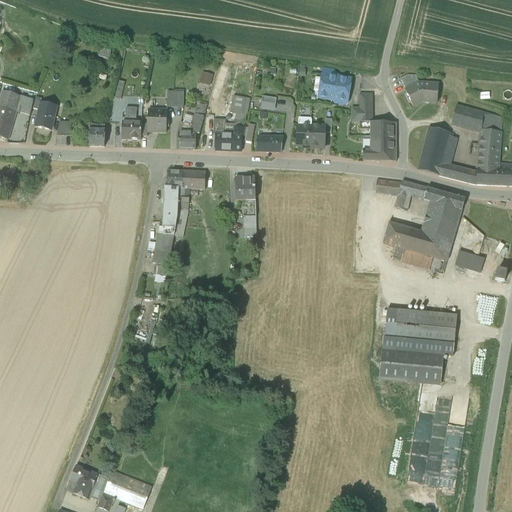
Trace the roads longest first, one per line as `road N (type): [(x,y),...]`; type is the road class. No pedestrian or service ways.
road 1 (unclassified): [(159,159),(134,279),(54,509)]
road 2 (residential): [(400,175),(159,159)]
road 3 (unclassified): [(478,511),(511,305)]
road 4 (residential): [(159,159),(0,152)]
